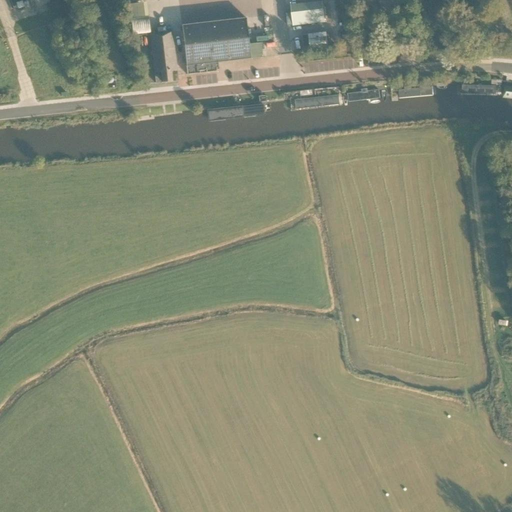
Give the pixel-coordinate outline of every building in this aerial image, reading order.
[(21,0),(16,2),(18,8),(25,6),(21,0)] [(325,22),(322,1),(291,5),(293,26),(325,22)] [(150,33),(146,2),(128,4),(132,35),(150,33)] [(249,45),(246,18),(181,25),(187,74),(216,71),(215,62),(262,57),(261,43),(249,45)] [(172,31),(166,32),(150,34),(156,83),(178,81),(172,31)] [(328,48),(326,32),(302,35),(304,51),(328,48)] [(496,87),(461,86),(461,95),(496,96),(496,87)] [(503,100),(511,101),(511,88),(504,87),(503,100)] [(401,91),(401,99),(436,97),(435,88),(401,91)] [(379,100),(378,92),(347,95),(348,104),(379,100)] [(291,112),(342,107),(340,95),(289,101),(291,112)] [(220,118),(264,113),(263,104),(219,109),(220,118)]
